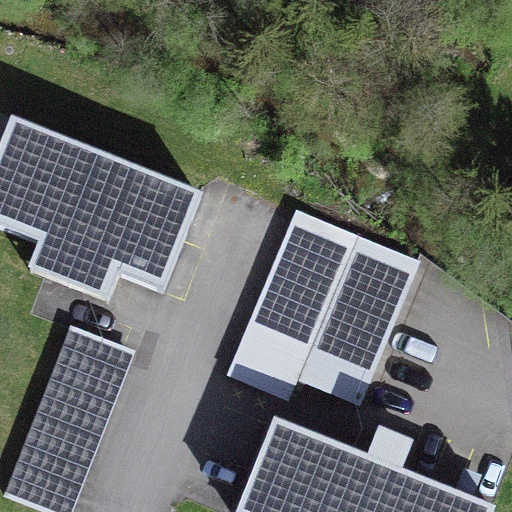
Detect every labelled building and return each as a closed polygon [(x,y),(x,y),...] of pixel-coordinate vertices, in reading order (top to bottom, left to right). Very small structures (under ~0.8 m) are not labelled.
[(204,203),(10,126),(0,151),(0,238),(37,253),(27,278),(109,311),(119,285),(164,303),(204,203)] [(297,383),(356,243),(294,217),(226,378),(289,404),(297,383)] [(356,243),(297,383),(360,409),(419,269),(356,243)] [(73,511),(136,353),(70,327),(3,499),(37,511),(73,511)] [(366,464),(273,427),(239,511),(488,511),(470,505),(481,477),(463,470),(452,497),(403,478),(413,452),(377,438),(366,464)]
